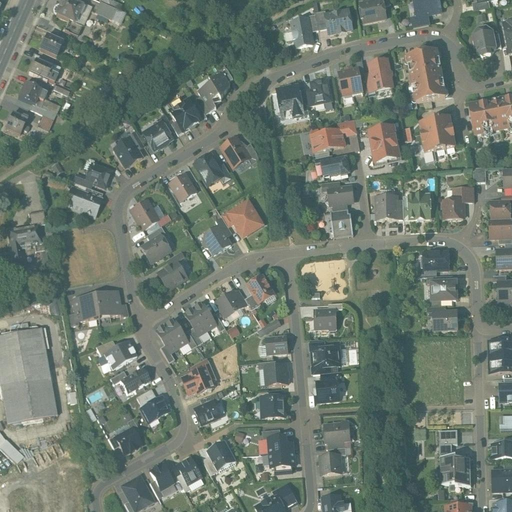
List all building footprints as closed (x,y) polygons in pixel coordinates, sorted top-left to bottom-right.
[(83,5),(73,0),(72,3),(64,0),(63,0),(60,7),(57,7),(55,9),(54,11),(54,14),(56,16),(56,17),(69,23),(64,33),(77,39),(82,29),(74,25),(83,5)] [(101,3),(93,0),(90,0),(88,6),(109,15),(111,8),(110,7),(101,3)] [(389,0),(381,0),(382,2),(383,8),(391,7),(389,0)] [(427,0),(418,2),(416,2),(417,7),(415,11),(416,18),(416,19),(427,17),(441,14),(438,0),(427,0)] [(382,2),(370,5),(369,4),(360,5),(364,24),(386,20),(383,8),(382,2)] [(488,2),(478,4),(472,5),(473,14),(490,11),(488,2)] [(325,12),(315,14),(315,16),(318,32),(328,30),(326,19),(325,12)] [(348,12),(340,13),(338,16),(326,19),(328,30),(329,36),(339,34),(339,33),(344,32),(344,33),(352,32),(350,24),(351,24),(352,21),(351,16),(349,14),(348,14),(348,12)] [(315,16),(306,18),(307,21),(308,21),(310,34),(318,32),(315,16)] [(427,17),(416,19),(416,18),(411,19),(413,29),(429,26),(427,17)] [(307,21),(292,24),(293,33),(291,33),(293,42),(295,41),(297,49),(312,46),(310,34),(308,21),(307,21)] [(511,24),(503,27),(508,56),(511,55),(511,24)] [(492,34),(486,30),(478,31),(473,38),(474,41),(473,43),(474,49),(476,51),(477,54),(483,59),(491,57),(495,51),(493,37),(492,34)] [(498,36),(493,37),(495,51),(501,50),(498,36)] [(65,42),(54,38),(53,41),(46,37),(42,45),(39,51),(40,51),(39,52),(56,60),(65,42)] [(436,52),(407,58),(411,78),(416,104),(431,102),(445,99),(436,52)] [(53,66),(44,62),(43,65),(35,61),(30,74),(46,81),(53,66)] [(382,63),(374,64),(374,69),(371,74),(370,74),(370,75),(374,93),(393,89),(388,67),(383,68),(382,63)] [(227,70),(222,73),(223,75),(228,84),(233,80),(227,70)] [(357,70),(339,74),(344,100),(362,96),(357,70)] [(211,85),(198,93),(201,98),(210,114),(216,110),(214,107),(221,102),(230,87),(228,84),(223,75),(209,83),(211,85)] [(370,75),(365,76),(368,94),(374,93),(370,75)] [(411,78),(401,80),(407,113),(432,108),(431,102),(416,104),(411,78)] [(328,80),(310,84),(311,91),(314,106),(315,106),(332,103),(328,80)] [(35,90),(24,85),(18,100),(34,108),(42,91),(36,88),(35,90)] [(302,112),(299,94),(297,88),(277,91),(279,102),(277,103),(278,110),(280,110),(280,111),(281,111),(282,121),(303,117),(302,112)] [(311,91),(305,93),(307,108),(314,106),(311,91)] [(308,111),(307,108),(305,93),(299,94),(302,112),(308,111)] [(210,114),(201,98),(196,102),(200,109),(205,117),(210,114)] [(511,98),(499,101),(500,104),(492,106),(492,103),(468,107),(474,137),(484,135),(483,133),(492,131),(493,133),(510,130),(509,128),(511,127),(511,98)] [(195,112),(188,101),(182,105),(180,101),(171,107),(173,111),(170,113),(176,123),(183,134),(189,130),(189,131),(196,127),(196,126),(201,123),(202,122),(195,112)] [(205,117),(200,109),(195,112),(202,122),(201,123),(207,120),(205,117)] [(21,119),(12,115),(11,117),(10,116),(8,122),(9,122),(5,130),(20,137),(28,120),(22,117),(21,119)] [(171,126),(166,117),(157,122),(160,126),(162,124),(169,135),(174,132),(171,126)] [(449,120),(420,125),(425,155),(435,153),(436,153),(444,151),(444,152),(446,151),(455,149),(449,120)] [(183,134),(176,123),(171,126),(174,132),(178,138),(184,134),(183,134)] [(354,123),(339,126),(340,132),(341,140),(342,140),(357,137),(354,123)] [(160,126),(144,135),(154,152),(172,141),(169,135),(162,124),(160,126)] [(492,131),(483,133),(484,135),(474,137),(476,149),(511,141),(511,127),(509,128),(510,130),(493,133),(492,131)] [(394,130),(372,134),(369,138),(374,162),(378,165),(400,161),(394,130)] [(327,133),(319,135),(319,136),(311,138),(314,154),(323,152),(325,153),(332,152),(333,150),(344,148),(342,140),(341,140),(340,132),(328,135),(327,133)] [(144,148),(136,135),(129,139),(130,141),(131,141),(138,152),(144,148)] [(125,144),(124,143),(122,143),(119,145),(118,147),(119,148),(114,152),(125,170),(142,160),(138,152),(131,141),(130,141),(125,144)] [(243,151),(236,141),(221,150),(233,170),(249,161),(243,151)] [(251,146),(243,151),(249,161),(248,161),(249,162),(252,166),(259,162),(257,156),(251,146)] [(211,156),(203,161),(201,160),(197,163),(196,165),(194,166),(208,188),(219,180),(224,178),(218,168),(211,156)] [(332,157),(314,160),(315,167),(321,166),(321,165),(333,163),(332,157)] [(333,163),(321,165),(321,166),(323,178),(329,177),(329,178),(341,176),(341,177),(349,176),(346,160),(333,163)] [(233,181),(224,165),(218,168),(224,178),(219,180),(223,187),(233,181)] [(111,174),(92,167),(87,181),(86,184),(92,186),(105,191),(111,174)] [(485,169),(473,171),(474,185),(486,184),(485,169)] [(87,181),(76,177),(73,185),(90,192),(90,191),(92,186),(86,184),(87,181)] [(185,177),(170,186),(181,204),(196,194),(185,177)] [(339,183),(322,185),(323,193),(328,192),(328,191),(340,190),(339,183)] [(340,190),(328,191),(328,192),(329,199),(325,203),(330,207),(330,208),(333,207),(347,206),(349,205),(352,201),(351,188),(340,190)] [(90,191),(90,192),(86,190),(84,196),(100,202),(102,196),(90,191)] [(474,190),(459,191),(459,203),(463,203),(463,205),(474,205),(474,190)] [(84,196),(72,192),(68,202),(65,204),(63,208),(65,212),(69,213),(73,212),(94,219),(101,202),(100,202),(84,196)] [(423,197),(422,195),(417,196),(415,197),(415,198),(409,199),(409,210),(410,221),(430,221),(429,210),(431,208),(431,206),(429,204),(429,198),(423,198),(423,197)] [(397,199),(376,199),(376,222),(397,222),(397,204),(397,199)] [(152,211),(147,203),(130,213),(142,233),(158,223),(151,212),(152,211)] [(459,203),(444,203),(444,205),(442,207),(442,210),(444,212),(445,212),(445,221),(463,221),(463,205),(463,203),(459,203)] [(501,205),(491,205),(492,222),(492,223),(511,222),(511,215),(509,213),(509,205),(509,204),(501,205)] [(230,217),(235,225),(243,238),(261,227),(248,206),(230,217)] [(334,213),(330,214),(331,220),(349,218),(348,212),(347,212),(334,213)] [(44,214),(28,216),(31,228),(39,227),(46,226),(44,214)] [(228,214),(221,218),(222,220),(228,229),(235,225),(230,217),(228,214)] [(331,220),(328,220),(329,234),(332,234),(352,232),(351,217),(349,218),(331,220)] [(228,229),(222,220),(216,224),(219,229),(226,239),(231,235),(228,229)] [(511,222),(492,223),(492,222),(490,222),(490,241),(498,240),(511,240),(511,222)] [(19,230),(19,229),(13,230),(13,231),(7,232),(14,268),(22,267),(19,250),(34,247),(35,254),(43,252),(39,227),(31,228),(19,230)] [(161,229),(146,238),(150,244),(160,238),(161,238),(165,235),(161,229)] [(219,229),(207,236),(204,242),(203,243),(203,246),(205,249),(208,250),(209,249),(213,257),(230,246),(226,239),(219,229)] [(352,232),(332,234),(333,240),(353,238),(352,232)] [(150,244),(142,249),(151,265),(170,253),(161,238),(160,238),(150,244)] [(511,252),(505,252),(497,253),(497,271),(511,270),(511,252)] [(448,254),(438,255),(436,253),(433,253),(431,255),(424,255),(424,272),(424,273),(435,273),(448,272),(448,254)] [(181,254),(166,263),(170,268),(177,264),(185,260),(181,254)] [(170,268),(158,276),(168,292),(187,280),(186,279),(187,277),(186,274),(183,274),(177,264),(170,268)] [(262,277),(248,286),(253,295),(259,305),(260,305),(265,302),(266,297),(272,294),(262,277)] [(511,283),(506,283),(498,283),(498,284),(498,304),(511,304),(511,307),(511,306),(511,283)] [(452,284),(431,285),(432,303),(441,303),(456,302),(456,284),(452,284)] [(239,291),(234,295),(242,309),(248,306),(244,300),(245,300),(239,291)] [(234,295),(224,301),(223,300),(216,304),(226,319),(242,309),(234,295)] [(259,305),(253,295),(245,300),(244,300),(248,306),(252,312),(261,306),(260,305),(259,305)] [(106,296),(95,298),(98,317),(109,316),(109,318),(120,316),(119,308),(117,297),(107,298),(106,296)] [(95,298),(83,300),(83,303),(73,304),(75,315),(77,324),(78,324),(88,322),(88,319),(98,317),(95,298)] [(202,305),(185,316),(193,329),(198,338),(199,337),(215,327),(211,318),(202,305)] [(126,306),(119,308),(120,316),(120,319),(128,318),(126,306)] [(429,309),(427,309),(427,318),(434,318),(433,315),(445,314),(445,308),(441,309),(429,309)] [(335,312),(314,312),(315,330),(328,330),(329,331),(334,331),(336,330),(335,312)] [(445,314),(433,315),(434,318),(434,325),(437,326),(437,333),(457,332),(456,314),(445,314)] [(75,315),(68,317),(71,328),(78,327),(78,324),(77,324),(75,315)] [(225,331),(216,315),(211,318),(215,327),(216,327),(220,334),(225,331)] [(174,322),(156,333),(165,347),(170,355),(171,355),(187,344),(188,344),(183,336),(174,322)] [(233,337),(242,334),(240,327),(231,330),(233,337)] [(198,338),(193,329),(188,333),(197,348),(203,344),(199,337),(198,338)] [(41,331),(0,338),(0,388),(0,390),(50,381),(41,331)] [(197,348),(188,333),(183,336),(188,344),(187,344),(191,351),(197,348)] [(286,338),(266,340),(267,356),(287,355),(286,338)] [(323,342),(310,342),(311,353),(312,353),(312,352),(324,351),(323,342)] [(511,342),(488,343),(489,359),(511,358),(511,342)] [(137,358),(129,343),(102,358),(110,373),(137,358)] [(175,362),(171,355),(170,355),(165,347),(160,350),(169,365),(175,362)] [(324,351),(312,352),(312,353),(313,358),(314,358),(314,363),(313,364),(314,369),(314,370),(329,369),(340,368),(338,350),(336,350),(335,348),(331,349),(330,350),(324,351)] [(511,358),(489,359),(489,374),(511,373),(511,358)] [(206,360),(191,369),(195,375),(210,369),(206,360)] [(276,363),(258,365),(259,371),(265,371),(264,370),(276,369),(276,363)] [(276,369),(264,370),(265,371),(265,379),(268,381),(268,388),(288,386),(287,380),(288,380),(287,374),(286,368),(276,369)] [(210,369),(195,375),(182,381),(189,397),(196,394),(197,396),(208,392),(211,393),(212,390),(214,389),(211,384),(215,382),(210,369)] [(127,379),(120,383),(127,396),(150,383),(143,370),(127,379)] [(123,373),(110,381),(113,387),(120,383),(127,379),(123,373)] [(330,375),(321,376),(322,384),(337,383),(341,383),(340,374),(330,375)] [(50,381),(0,390),(7,427),(57,418),(50,381)] [(322,384),(316,384),(318,404),(339,403),(337,383),(322,384)] [(511,385),(504,386),(500,386),(500,404),(511,403),(511,385)] [(86,394),(90,403),(108,396),(104,387),(86,394)] [(151,391),(136,399),(142,410),(157,402),(151,391)] [(216,395),(200,402),(203,408),(213,404),(214,404),(219,402),(216,395)] [(142,410),(140,411),(149,425),(169,414),(161,399),(157,402),(142,410)] [(267,400),(264,400),(261,403),(261,411),(264,414),(264,419),(268,419),(269,421),(272,421),(274,419),(284,419),(284,400),(284,399),(267,400)] [(203,408),(195,411),(202,427),(220,419),(214,404),(213,404),(203,408)] [(511,417),(500,418),(501,432),(511,432),(511,417)] [(141,437),(133,421),(127,424),(131,431),(136,440),(141,437)] [(341,426),(324,428),(325,446),(328,445),(343,444),(348,444),(347,431),(349,429),(349,426),(346,424),(343,424),(341,426)] [(0,430),(0,445),(20,466),(27,459),(0,430)] [(115,440),(119,449),(124,457),(129,454),(130,455),(136,452),(135,450),(140,447),(136,440),(131,431),(115,440)] [(280,440),(280,432),(262,434),(263,442),(268,442),(268,441),(280,440)] [(439,433),(439,447),(451,447),(457,446),(456,432),(439,433)] [(238,442),(250,445),(251,435),(239,433),(238,442)] [(114,438),(108,441),(114,452),(119,449),(115,440),(114,438)] [(280,440),(268,441),(268,442),(269,457),(294,455),(293,446),(286,446),(286,439),(280,440)] [(225,443),(206,453),(217,474),(218,474),(236,464),(225,443)] [(511,445),(500,446),(491,446),(492,461),(511,460),(511,445)] [(451,447),(439,447),(440,459),(452,459),(451,447)] [(329,452),(328,452),(328,459),(339,458),(346,458),(345,451),(329,452)] [(294,455),(269,457),(270,470),(274,470),(291,468),(295,468),(294,455)] [(328,459),(320,460),(322,477),(341,476),(339,458),(328,459)] [(217,474),(209,459),(202,463),(211,477),(217,474)] [(452,459),(440,459),(441,487),(455,486),(455,489),(471,489),(470,461),(456,461),(456,459),(452,459)] [(190,460),(177,467),(182,475),(188,487),(201,479),(190,460)] [(163,466),(150,473),(155,482),(160,493),(174,485),(168,475),(163,466)] [(291,468),(274,470),(275,476),(292,475),(291,468)] [(177,478),(173,472),(168,475),(174,485),(179,483),(177,478)] [(511,472),(504,473),(492,473),(493,494),(511,493),(511,472)] [(188,487),(182,475),(177,478),(179,483),(185,494),(190,491),(188,487)] [(139,479),(122,489),(129,503),(134,511),(135,511),(141,508),(142,510),(153,504),(139,479)] [(160,493),(155,482),(149,485),(158,501),(163,498),(160,493)] [(287,488),(274,495),(276,498),(284,511),(296,505),(287,488)] [(276,498),(255,509),(256,511),(284,511),(276,498)] [(339,499),(322,501),(323,511),(343,511),(343,506),(340,506),(339,499)] [(134,511),(129,503),(124,505),(127,511),(134,511)]
